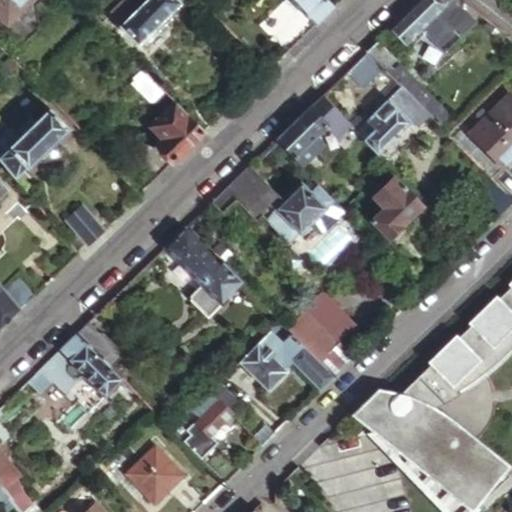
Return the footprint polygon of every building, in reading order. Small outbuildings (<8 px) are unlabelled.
[(0,0),(0,8),(8,17),(25,0),(0,0)] [(179,0),(119,0),(107,12),(137,43),(179,0)] [(331,3),(327,0),(292,0),(313,21),(331,3)] [(416,0),(406,9),(389,26),(403,41),(411,32),(418,38),(425,31),(420,25),(435,11),(443,21),(458,36),(475,20),(459,3),(461,0),(416,0)] [(420,25),(425,31),(429,35),(443,21),(435,11),(420,25)] [(380,67),(398,84),(417,103),(436,121),(446,112),(397,61),(392,67),(388,64),(394,58),(375,39),(364,50),(380,67)] [(364,50),(345,69),(361,85),(380,67),(364,50)] [(0,62),(0,80),(10,71),(2,61),(0,62)] [(163,91),(141,68),(129,80),(150,103),(163,91)] [(356,113),(349,121),(378,151),(409,120),(404,115),(417,103),(398,84),(362,119),(356,113)] [(511,94),(509,91),(467,132),(502,167),(511,157),(511,94)] [(274,139),(292,157),(310,139),(313,142),(319,136),(315,133),(339,110),(323,93),(274,139)] [(193,94),(179,108),(201,130),(215,116),(193,94)] [(195,136),(201,130),(179,108),(172,101),(149,123),(162,136),(155,144),(170,160),(195,136)] [(5,134),(0,138),(0,158),(14,175),(23,167),(25,169),(67,130),(42,103),(15,128),(11,124),(3,132),(5,134)] [(447,120),(441,126),(446,131),(452,125),(447,120)] [(467,132),(456,142),(492,177),(502,167),(467,132)] [(221,187),(228,194),(253,170),(246,163),(221,187)] [(344,210),(316,181),(308,189),(300,180),(281,198),(253,170),(228,194),(251,219),(258,213),(285,241),(294,232),(297,234),(310,222),(320,232),(323,232),(324,231),(337,219),(336,218),(344,210)] [(376,182),(367,190),(384,207),(369,220),(387,239),(390,237),(392,238),(403,227),(401,225),(421,205),(393,175),(380,187),(376,182)] [(511,200),(511,196),(492,177),(478,191),(500,212),(511,200)] [(87,241),(101,227),(79,203),(61,220),(78,238),(81,235),(87,241)] [(182,226),(162,245),(197,280),(186,292),(184,297),(203,315),(237,280),(182,226)] [(14,274),(0,285),(18,307),(32,294),(14,274)] [(475,511),(478,510),(479,511),(500,511),(511,500),(511,469),(464,437),(456,448),(442,428),(448,425),(465,414),(473,408),(479,403),(486,397),(495,388),(502,381),(511,371),(511,369),(511,283),(399,392),(364,426),(352,439),(371,432),(389,426),(394,445),(388,450),(447,511),(475,511)] [(0,324),(18,307),(0,285),(0,284),(0,324)] [(284,327),(291,333),(334,376),(352,359),(337,343),(327,352),(294,318),(284,327)] [(86,319),(74,331),(107,364),(121,350),(102,330),(99,332),(86,319)] [(320,389),(334,376),(291,333),(281,343),(268,329),(237,359),(265,388),(284,370),(281,367),(290,359),(320,389)] [(64,363),(63,371),(70,378),(75,378),(80,371),(102,394),(120,377),(107,364),(74,331),(38,364),(50,376),(64,363)] [(230,412),(240,402),(217,380),(207,390),(230,412)] [(377,387),(351,412),(364,426),(399,392),(377,387)] [(209,433),(230,412),(207,390),(190,406),(197,414),(186,424),(179,417),(170,426),(200,456),(216,440),(209,433)] [(464,437),(448,425),(442,428),(456,448),(464,437)] [(371,432),(388,450),(394,445),(389,426),(371,432)] [(155,444),(127,473),(155,501),(183,472),(155,444)] [(217,449),(205,461),(226,481),(238,469),(217,449)] [(0,450),(0,485),(17,472),(0,450)] [(387,511),(389,506),(356,500),(353,511),(387,511)] [(105,511),(95,501),(83,511),(105,511)]
